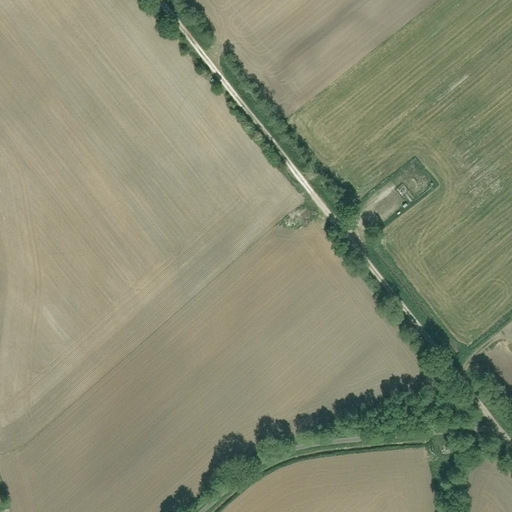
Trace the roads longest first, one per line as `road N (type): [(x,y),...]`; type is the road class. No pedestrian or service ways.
road 1 (unclassified): [(497,428),(311,445),(256,465),(204,511)]
road 2 (track): [(334,223),(155,0)]
road 3 (unclassified): [(497,428),(334,223)]
